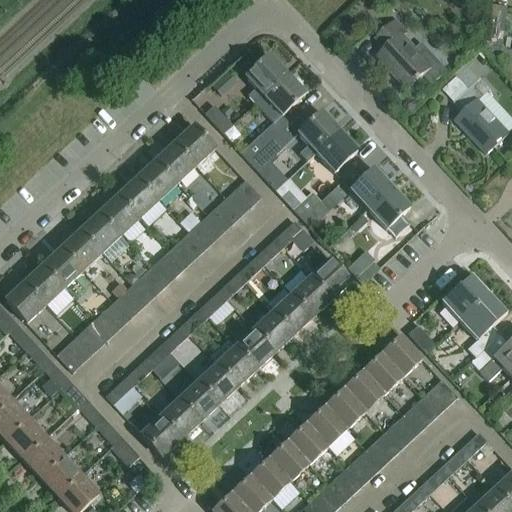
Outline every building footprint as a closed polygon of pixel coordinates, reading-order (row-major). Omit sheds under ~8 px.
[(492,8),(489,27),(505,29),(508,11),(492,8)] [(414,52),(402,38),(406,34),(395,22),(377,40),(386,50),(378,58),(407,91),(416,83),(417,84),(423,79),(431,87),(447,73),(421,45),(414,52)] [(255,108),(287,78),(268,58),(244,79),(262,99),(254,107),(255,108)] [(465,68),(454,78),(468,92),(468,91),(477,83),(479,82),(465,68)] [(287,78),(255,108),(262,115),(270,108),(281,119),(304,97),(287,78)] [(477,83),(468,91),(468,92),(453,105),(463,116),(454,124),(485,157),(506,138),(474,103),(486,92),(477,83)] [(511,97),(501,85),(492,92),(511,114),(511,97)] [(213,108),(204,117),(224,138),(233,129),(213,108)] [(316,157),(339,135),(320,115),(297,136),(316,157)] [(250,166),(269,148),(268,146),(282,134),(274,125),(240,156),(250,166)] [(174,146),(197,171),(216,153),(193,128),(174,146)] [(339,135),(316,157),(333,175),(356,154),(339,135)] [(178,188),(197,171),(174,146),(155,163),(178,188)] [(269,148),(250,166),(258,176),(278,158),(269,148)] [(159,206),(178,188),(155,163),(136,181),(159,206)] [(369,214),(392,192),(373,171),(349,193),(369,214)] [(141,223),(159,206),(136,181),(117,198),(141,223)] [(236,194),(251,210),(260,201),(245,185),(236,194)] [(409,226),(401,218),(409,210),(392,192),(369,214),(386,232),(388,230),(396,238),(409,226)] [(241,219),(251,210),(236,194),(226,203),(241,219)] [(302,223),(322,205),(313,196),(293,214),(302,223)] [(122,241),(141,223),(117,198),(99,215),(122,241)] [(232,228),(241,219),(226,203),(217,212),(232,228)] [(322,205),(302,223),(311,233),(331,215),(322,205)] [(223,236),(232,228),(217,212),(208,220),(223,236)] [(103,258),(122,241),(99,215),(80,233),(103,258)] [(213,245),(223,236),(208,220),(198,229),(213,245)] [(275,243),(283,252),(302,234),(294,226),(275,243)] [(204,254),(213,245),(198,229),(189,238),(204,254)] [(84,275),(103,258),(80,233),(61,250),(84,275)] [(195,263),(204,254),(189,238),(180,247),(195,263)] [(264,269),(283,252),(275,243),(257,261),(264,269)] [(185,271),(195,263),(180,247),(170,255),(185,271)] [(66,293),(84,275),(61,250),(42,268),(66,293)] [(365,253),(346,271),(355,281),(374,263),(365,253)] [(176,280),(185,271),(170,255),(161,264),(176,280)] [(245,287),(264,269),(257,261),(238,278),(245,287)] [(167,289),(176,280),(161,264),(152,273),(167,289)] [(311,281),(331,303),(349,285),(330,264),(311,281)] [(47,310),(66,293),(42,268),(24,285),(47,310)] [(157,298),(167,289),(152,273),(142,282),(157,298)] [(460,325),(489,297),(471,277),(441,305),(460,325)] [(227,304),(245,287),(238,278),(219,296),(227,304)] [(312,320),(331,303),(311,281),(292,299),(312,320)] [(148,306),(157,298),(142,282),(133,290),(148,306)] [(28,328),(47,310),(24,285),(4,303),(28,328)] [(139,315),(148,306),(133,290),(124,299),(139,315)] [(208,322),(227,304),(219,296),(200,314),(208,322)] [(475,362),(495,343),(486,334),(506,315),(489,297),(460,325),(477,344),(467,353),(475,362)] [(129,324),(139,315),(124,299),(114,308),(129,324)] [(293,338),(312,320),(292,299),(273,317),(293,338)] [(120,333),(129,324),(114,308),(105,317),(120,333)] [(0,332),(5,338),(8,336),(16,328),(0,310),(0,332)] [(189,339),(208,322),(200,314),(181,331),(189,339)] [(111,341),(120,333),(105,317),(96,325),(111,341)] [(274,355),(293,338),(273,317),(254,334),(274,355)] [(101,350),(111,341),(96,325),(86,334),(101,350)] [(25,355),(34,347),(16,328),(8,336),(25,355)] [(417,328),(407,337),(426,357),(435,348),(417,328)] [(170,357),(189,339),(181,331),(162,349),(170,357)] [(92,359),(101,350),(86,334),(77,343),(92,359)] [(255,373),(274,355),(254,334),(235,352),(255,373)] [(381,357),(402,380),(421,363),(400,340),(381,357)] [(83,367),(92,359),(77,343),(68,351),(83,367)] [(510,381),(511,379),(511,343),(503,351),(495,343),(475,362),(471,366),(487,384),(501,371),(510,381)] [(43,373),(51,366),(34,347),(25,355),(43,373)] [(151,375),(170,357),(162,349),(144,366),(151,375)] [(74,376),(83,367),(68,351),(59,360),(74,376)] [(236,390),(255,373),(235,352),(217,369),(236,390)] [(383,398),(402,380),(381,357),(362,374),(383,398)] [(60,392),(68,384),(51,366),(43,373),(60,392)] [(132,392),(151,375),(144,366),(125,384),(132,392)] [(218,408),(236,390),(217,369),(198,387),(218,408)] [(364,415),(383,398),(362,374),(343,392),(364,415)] [(77,411),(86,403),(68,384),(60,392),(77,411)] [(114,409),(132,392),(125,384),(106,401),(114,409)] [(447,410),(456,402),(440,385),(431,393),(447,410)] [(199,426),(218,408),(198,387),(179,404),(199,426)] [(0,412),(10,404),(0,392),(0,412)] [(346,433),(364,415),(343,392),(324,410),(346,433)] [(437,419),(447,410),(431,393),(422,402),(437,419)] [(428,427),(437,419),(422,402),(412,410),(428,427)] [(95,430),(103,422),(86,403),(77,411),(95,430)] [(0,438),(4,444),(27,422),(10,404),(0,412),(0,438)] [(180,443),(199,426),(179,404),(160,422),(180,443)] [(327,450),(346,433),(324,410),(305,427),(327,450)] [(419,436),(428,427),(412,410),(403,419),(419,436)] [(409,445),(419,436),(403,419),(394,428),(409,445)] [(22,462),(45,441),(27,422),(4,444),(22,462)] [(109,451),(120,441),(103,422),(95,430),(112,448),(109,451)] [(161,461),(180,443),(160,422),(141,439),(161,461)] [(308,468),(327,450),(305,427),(287,445),(308,468)] [(400,453),(409,445),(394,428),(384,436),(400,453)] [(390,462),(400,453),(384,436),(375,445),(390,462)] [(458,454),(466,462),(484,445),(477,437),(458,454)] [(39,481),(62,460),(45,441),(22,462),(39,481)] [(120,441),(109,451),(127,470),(138,460),(120,441)] [(289,485),(308,468),(287,445),(268,462),(289,485)] [(381,471),(390,462),(375,445),(365,454),(381,471)] [(105,474),(119,463),(112,454),(98,466),(105,474)] [(371,480),(381,471),(365,454),(356,463),(371,480)] [(447,480),(466,462),(458,454),(439,471),(447,480)] [(57,500),(80,479),(62,460),(39,481),(57,500)] [(270,503),(289,485),(268,462),(249,480),(270,503)] [(362,488),(371,480),(356,463),(346,471),(362,488)] [(353,497),(362,488),(346,471),(337,480),(353,497)] [(428,497),(447,480),(439,471),(420,489),(428,497)] [(511,511),(511,474),(493,492),(511,511)] [(80,479),(57,500),(67,511),(82,511),(98,498),(80,479)] [(459,500),(471,488),(460,479),(449,491),(459,500)] [(243,511),(260,511),(270,503),(249,480),(230,497),(243,511)] [(343,506),(353,497),(337,480),(327,489),(343,506)] [(331,511),(336,511),(343,506),(327,489),(318,498),(331,511)] [(406,511),(412,511),(428,497),(420,489),(401,506),(406,511)] [(476,511),(511,511),(493,492),(474,509),(476,511)] [(243,511),(230,497),(214,511),(243,511)] [(313,511),(331,511),(318,498),(308,506),(313,511)]
